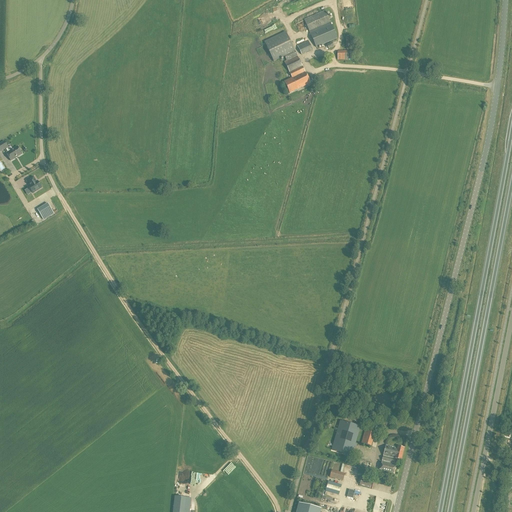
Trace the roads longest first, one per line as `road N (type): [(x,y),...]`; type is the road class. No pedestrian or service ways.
road 1 (tertiary): [(396,511),(497,87)]
road 2 (trunk): [(511,121),(439,511)]
road 3 (track): [(278,511),(141,327),(57,191)]
road 4 (trunk): [(449,511),(511,180)]
road 5 (unclassified): [(511,318),(473,511)]
road 6 (track): [(497,87),(341,64)]
road 7 (unclassified): [(57,191),(42,157),(40,59)]
